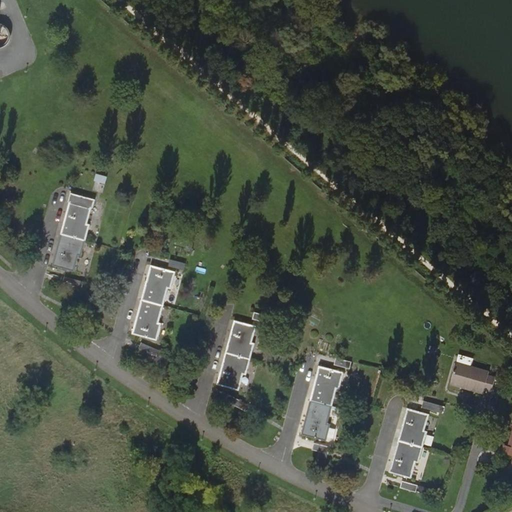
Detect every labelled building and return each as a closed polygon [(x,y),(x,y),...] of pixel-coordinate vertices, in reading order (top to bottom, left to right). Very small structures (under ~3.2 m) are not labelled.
[(9,37),(10,34),(9,31),(7,28),(5,26),(1,24),(0,24),(0,46),(4,45),(6,43),(8,41),(9,37)] [(106,200),(90,195),(88,202),(104,207),(106,200)] [(82,257),(86,241),(90,225),(88,225),(92,209),(69,202),(52,266),(74,272),(79,256),(82,257)] [(185,264),(170,260),(168,267),(183,271),(185,264)] [(168,289),(171,290),(175,273),(151,266),(133,335),(157,342),(162,324),(159,323),(168,289)] [(63,284),(82,289),(84,282),(65,277),(63,284)] [(254,313),(252,320),(268,324),(270,317),(254,313)] [(247,376),(251,360),(255,345),(252,344),(257,327),(235,321),(218,385),(239,391),(244,375),(247,376)] [(142,344),(139,350),(161,360),(164,353),(142,344)] [(352,363),(336,359),(334,366),(350,370),(352,363)] [(483,391),(491,394),(495,378),(488,376),(488,373),(456,364),(450,386),(482,395),(483,391)] [(337,389),(340,390),(344,373),(319,367),(301,436),(326,442),(330,426),(328,425),(337,389)] [(247,414),(249,409),(250,407),(247,405),(229,396),(226,402),(247,414)] [(445,407),(424,401),(422,409),(440,414),(443,415),(445,407)] [(428,432),(425,431),(429,416),(407,410),(389,473),(412,480),(416,463),(419,464),(423,448),(428,432)] [(511,435),(508,448),(503,446),(501,453),(511,456),(511,435)] [(314,444),(312,450),(327,455),(329,449),(314,444)] [(418,486),(402,482),(400,489),(416,493),(416,491),(418,486)]
